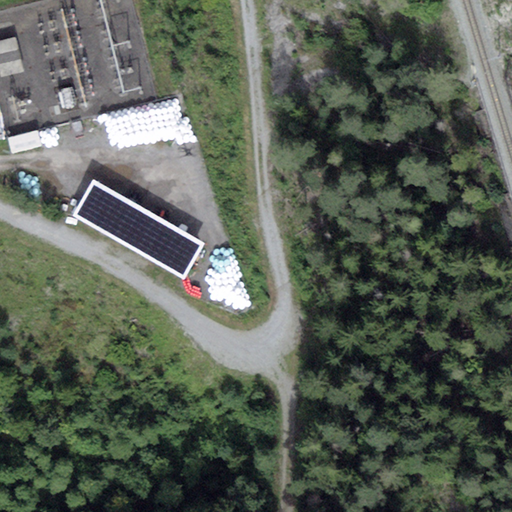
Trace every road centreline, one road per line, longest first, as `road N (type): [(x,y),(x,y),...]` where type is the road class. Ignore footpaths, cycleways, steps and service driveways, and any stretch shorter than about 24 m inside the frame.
road 1 (track): [(0,211),(131,278),(221,345),(247,350),(269,339),(282,296),(262,202),(247,0)]
road 2 (track): [(260,346),(285,388),(286,511)]
